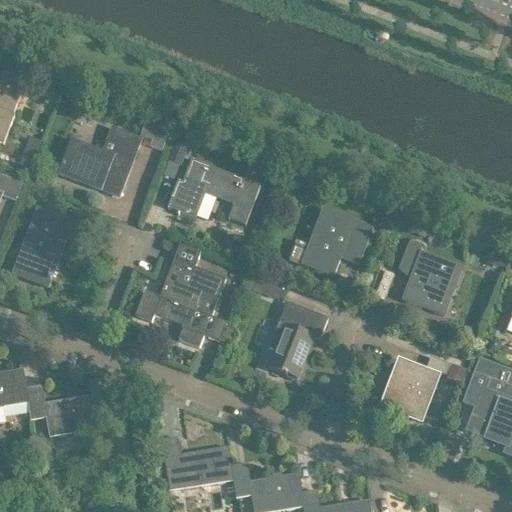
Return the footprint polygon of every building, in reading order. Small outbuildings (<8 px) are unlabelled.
[(0,87),(0,144),(4,146),(15,117),(13,116),(21,95),(0,87)] [(163,145),(170,127),(146,117),(140,134),(154,139),(153,141),(163,145)] [(119,197),(140,141),(113,130),(108,143),(118,147),(114,159),(75,144),(67,165),(65,164),(61,175),(119,197)] [(169,159),(180,164),(190,140),(179,135),(169,159)] [(30,137),(24,153),(36,157),(42,142),(30,137)] [(178,181),(168,209),(196,219),(206,195),(234,205),(228,221),(229,221),(230,220),(246,226),(261,187),(192,160),(183,183),(178,181)] [(24,183),(0,174),(0,188),(19,196),(24,183)] [(146,211),(157,216),(165,195),(154,191),(146,211)] [(76,244),(83,226),(37,209),(37,210),(39,210),(15,272),(13,272),(50,286),(51,286),(49,285),(66,240),(76,244)] [(297,240),(289,261),(302,266),(334,278),(343,253),(362,260),(373,229),(323,210),(310,245),(297,240)] [(403,301),(444,317),(462,269),(421,253),(424,248),(410,243),(401,267),(414,272),(403,301)] [(180,246),(160,298),(145,292),(136,316),(151,322),(154,316),(184,328),(179,340),(200,348),(204,338),(220,344),(227,325),(211,319),(226,280),(196,268),(201,254),(180,246)] [(269,297),(274,284),(255,277),(250,290),(269,297)] [(275,352),(269,368),(298,380),(314,338),(320,340),(328,319),(288,303),(280,325),(270,350),(275,352)] [(399,360),(381,407),(422,423),(440,376),(446,378),(451,365),(431,357),(426,370),(399,360)] [(511,370),(480,359),(463,404),(476,409),(469,430),(485,436),(489,424),(511,432),(511,439),(507,453),(511,454),(511,370)] [(446,378),(444,381),(464,388),(470,372),(451,365),(446,378)] [(0,408),(28,404),(26,390),(27,390),(24,370),(0,374),(0,408)] [(31,421),(46,419),(49,438),(99,430),(94,397),(45,404),(42,387),(27,390),(26,390),(28,404),(31,421)] [(185,490),(233,482),(234,482),(232,468),(233,468),(229,448),(181,456),(178,439),(171,440),(162,441),(166,473),(176,472),(182,471),(185,490)] [(443,453),(439,462),(453,467),(456,458),(443,453)] [(254,511),(283,511),(303,508),(304,508),(301,494),(302,494),(298,475),(251,483),(248,465),(233,468),(232,468),(234,482),(233,482),(236,500),(252,497),(254,511)] [(19,481),(7,483),(9,491),(21,489),(19,481)] [(370,511),(369,501),(321,509),(318,492),(302,494),(301,494),(304,508),(303,508),(304,511),(370,511)]
